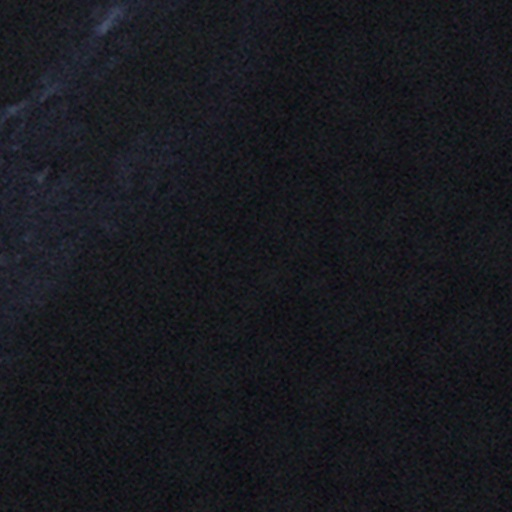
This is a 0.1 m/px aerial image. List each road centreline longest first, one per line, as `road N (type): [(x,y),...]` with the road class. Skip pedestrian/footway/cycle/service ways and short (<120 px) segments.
road 1 (track): [(369,511),(446,384),(511,299)]
road 2 (track): [(511,132),(472,0)]
